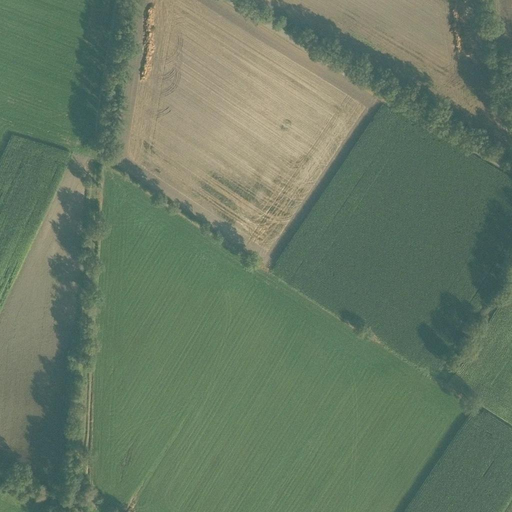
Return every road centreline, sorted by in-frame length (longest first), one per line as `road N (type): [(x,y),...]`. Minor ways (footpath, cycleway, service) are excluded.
road 1 (track): [(122,0),(97,163),(73,511)]
road 2 (residential): [(227,0),(511,170)]
road 3 (track): [(99,152),(269,266)]
road 4 (track): [(488,0),(510,169)]
